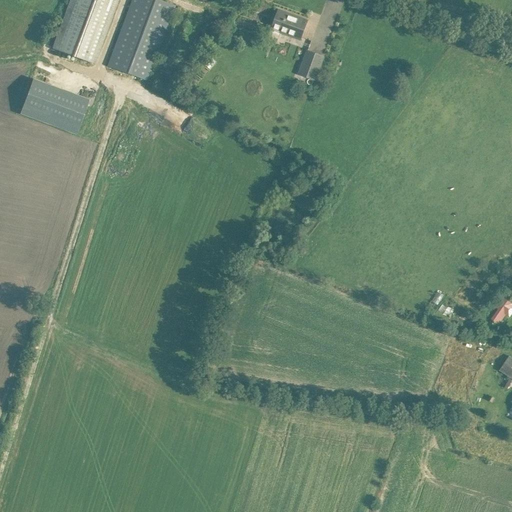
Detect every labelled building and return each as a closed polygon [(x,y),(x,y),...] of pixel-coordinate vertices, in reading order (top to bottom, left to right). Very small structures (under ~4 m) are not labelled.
[(70,0),(53,48),(93,64),(117,0),(70,0)] [(160,0),(132,0),(108,65),(147,80),(175,5),(160,0)] [(307,21),(278,10),(270,32),(280,35),(280,33),(300,41),(301,37),(307,21)] [(308,50),(299,73),(314,79),(322,56),(308,50)] [(20,114),(76,134),(89,99),(33,78),(20,114)] [(145,90),(140,98),(158,111),(163,104),(145,90)] [(498,308),(491,317),(499,323),(511,306),(511,302),(502,296),(495,306),(498,308)] [(511,357),(511,356),(501,370),(511,377),(511,357)]
